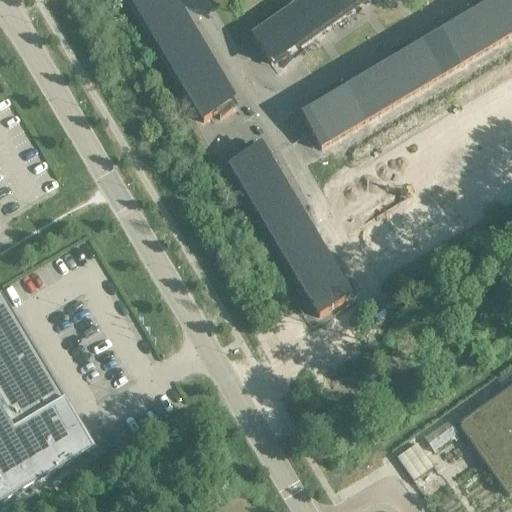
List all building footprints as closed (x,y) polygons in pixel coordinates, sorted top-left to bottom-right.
[(128,0),(202,124),(216,116),(219,121),(237,110),(171,0),(128,0)] [(308,0),(252,40),(270,65),(270,66),(277,75),(282,72),(281,70),(293,62),(293,63),(302,57),(298,51),(371,0),(308,0)] [(304,125),(304,124),(320,151),(511,37),(511,0),(504,0),(328,104),(325,99),(316,104),(317,105),(304,113),(303,111),(298,114),(304,125)] [(257,145),(253,147),(239,155),(242,160),(229,168),(305,298),(318,319),(345,303),(355,297),(352,292),(350,293),(343,280),(344,280),(339,271),(333,274),(257,145)] [(367,254),(365,255),(376,274),(375,274),(379,281),(381,279),(380,277),(511,199),(511,150),(372,233),(385,255),(372,262),(367,254)] [(0,296),(0,506),(93,451),(62,400),(63,400),(1,296),(0,296)] [(511,389),(462,424),(462,425),(461,425),(461,426),(460,426),(460,427),(460,428),(459,429),(459,430),(459,431),(460,432),(460,433),(461,434),(504,496),(505,496),(505,497),(506,497),(506,498),(507,498),(508,498),(509,499),(510,499),(511,499),(511,498),(511,389)]
